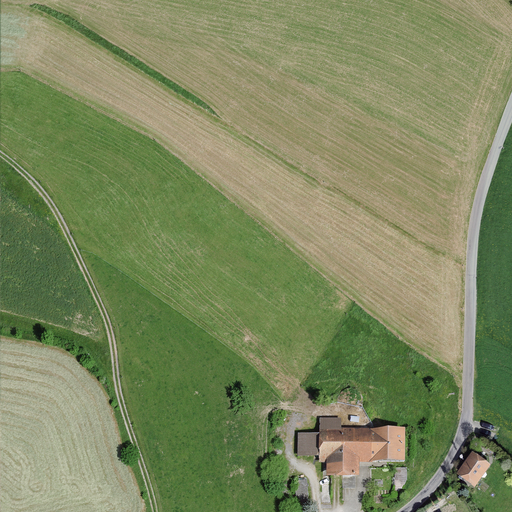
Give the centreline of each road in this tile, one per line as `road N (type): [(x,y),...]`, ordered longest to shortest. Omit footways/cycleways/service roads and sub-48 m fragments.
road 1 (unclassified): [(511,106),(474,224),(462,435),(439,478),(404,511)]
road 2 (track): [(154,511),(98,299),(51,202),(0,153)]
